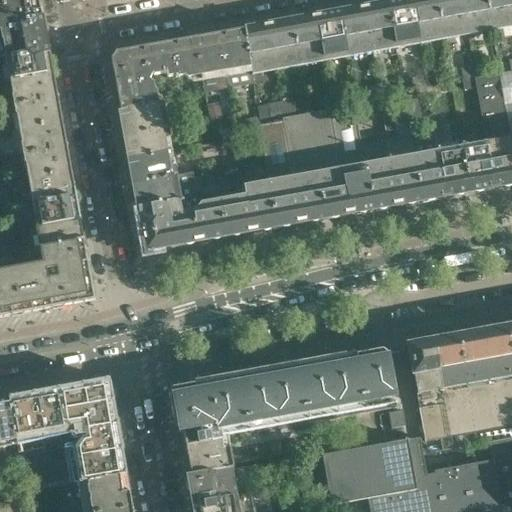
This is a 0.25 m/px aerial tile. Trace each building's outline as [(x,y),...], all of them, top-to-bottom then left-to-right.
[(418,41),(410,0),(409,0),(387,4),(394,45),(418,41)] [(442,36),(435,0),(410,0),(418,41),(442,36)] [(466,32),(460,0),(435,0),(442,36),(466,32)] [(490,28),(485,0),(460,0),(466,32),(490,28)] [(511,23),(511,10),(510,0),(485,0),(490,28),(511,23)] [(47,45),(41,8),(31,10),(30,1),(23,2),(0,6),(0,27),(1,31),(0,31),(2,40),(7,39),(10,56),(32,52),(31,48),(47,45)] [(394,45),(387,4),(363,8),(370,50),(394,45)] [(370,50),(363,8),(339,13),(346,54),(370,50)] [(346,54),(339,13),(315,17),(322,58),(346,54)] [(322,58),(315,17),(291,22),(298,63),(322,58)] [(298,63),(291,22),(267,26),(274,67),(298,63)] [(274,67),(267,26),(243,30),(250,69),(249,69),(250,72),(274,67)] [(250,69),(243,30),(219,35),(227,77),(236,76),(235,71),(249,69),(250,69)] [(227,77),(219,35),(195,39),(202,77),(217,75),(218,79),(227,77)] [(202,77),(195,39),(169,44),(175,77),(178,78),(182,77),(186,80),(202,77)] [(175,77),(169,44),(142,49),(145,68),(147,68),(148,72),(153,75),(155,76),(166,74),(166,76),(168,78),(175,77)] [(53,73),(47,45),(31,48),(32,52),(10,56),(5,57),(7,67),(12,66),(15,80),(53,73)] [(148,72),(147,68),(145,68),(142,49),(116,53),(111,60),(116,88),(149,82),(153,75),(148,72)] [(486,76),(484,66),(473,68),(474,78),(486,76)] [(474,78),(473,68),(461,70),(463,80),(474,78)] [(62,123),(53,73),(15,80),(18,95),(12,96),(16,115),(21,114),(24,130),(62,123)] [(438,85),(436,75),(425,77),(426,87),(438,85)] [(488,86),(486,76),(474,78),(476,88),(488,86)] [(426,87),(425,77),(413,79),(415,89),(426,87)] [(476,88),(474,78),(463,80),(464,90),(476,88)] [(160,105),(157,92),(154,90),(153,84),(149,82),(116,88),(121,112),(158,105),(159,105),(160,105)] [(390,93),(388,84),(376,86),(378,96),(390,93)] [(440,94),(438,85),(426,87),(428,97),(440,94)] [(378,96),(376,86),(365,88),(366,98),(378,96)] [(428,97),(426,87),(415,89),(416,99),(428,97)] [(342,102),(340,92),(328,94),(330,104),(342,102)] [(392,103),(390,93),(378,96),(380,105),(392,103)] [(330,104),(328,94),(317,97),(318,106),(330,104)] [(380,105),(378,96),(366,98),(368,107),(380,105)] [(294,111),(292,101),(280,103),(282,113),(294,111)] [(344,112),(342,102),(330,104),(332,114),(344,112)] [(282,113),(280,103),(268,105),(270,115),(282,113)] [(332,114),(330,104),(318,106),(320,116),(332,114)] [(168,128),(166,119),(161,120),(159,105),(158,105),(121,112),(125,136),(168,128)] [(423,106),(377,107),(377,122),(423,121),(423,106)] [(296,121),(294,111),(282,113),(284,123),(296,121)] [(284,123),(282,113),(270,115),(272,125),(284,123)] [(246,130),(244,120),(235,122),(236,132),(246,130)] [(71,171),(62,123),(24,130),(27,145),(21,146),(25,164),(30,163),(33,178),(71,171)] [(167,153),(165,138),(169,137),(168,128),(125,136),(129,160),(167,153)] [(446,197),(439,155),(436,139),(422,142),(425,158),(415,160),(422,201),(446,197)] [(511,184),(511,147),(511,142),(487,147),(494,188),(511,184)] [(422,201),(415,160),(412,144),(398,146),(401,162),(391,164),(398,205),(422,201)] [(494,188),(487,147),(463,151),(470,192),(494,188)] [(398,205),(391,164),(388,151),(364,155),(367,168),(374,210),(398,205)] [(470,192),(463,151),(439,155),(446,197),(470,192)] [(176,177),(175,168),(170,169),(167,153),(129,160),(134,184),(176,177)] [(374,210),(367,168),(343,173),(350,214),(374,210)] [(75,196),(71,171),(33,178),(36,193),(30,194),(32,204),(75,196)] [(350,214),(343,173),(319,177),(326,219),(350,214)] [(176,202),(173,186),(178,186),(176,177),(134,184),(138,209),(176,202)] [(326,219),(319,177),(295,182),(302,223),(326,219)] [(302,223),(295,182),(270,186),(278,227),(302,223)] [(278,227),(270,186),(244,191),(246,199),(252,232),(278,227)] [(80,220),(75,196),(32,204),(33,213),(39,212),(42,226),(80,220)] [(252,232),(246,199),(219,203),(226,237),(252,232)] [(164,248),(159,220),(179,216),(176,202),(138,209),(146,251),(164,248)] [(226,237),(219,203),(198,207),(193,214),(199,242),(226,237)] [(193,214),(179,216),(159,220),(164,248),(199,242),(193,214)] [(86,256),(80,220),(42,226),(42,227),(32,229),(38,264),(86,256)] [(0,237),(0,264),(11,262),(6,236),(0,237)] [(95,301),(94,297),(86,256),(38,264),(33,265),(0,271),(0,318),(90,302),(95,301)] [(339,313),(322,317),(324,326),(341,322),(339,313)] [(511,326),(482,332),(494,397),(511,393),(511,326)] [(511,426),(511,393),(494,397),(482,332),(458,337),(466,381),(475,433),(511,426)] [(475,433),(466,381),(458,337),(433,341),(441,385),(453,449),(474,445),(472,434),(475,433)] [(453,449),(441,385),(433,341),(408,346),(427,454),(453,449)] [(313,423),(396,408),(386,354),(385,353),(385,354),(381,352),(365,354),(362,357),(357,358),(350,359),(346,358),(308,365),(305,368),(288,371),(285,369),(249,376),(246,378),(233,381),(229,379),(174,389),(174,390),(171,389),(168,394),(173,421),(174,421),(176,433),(183,431),(188,457),(181,459),(184,476),(191,474),(191,477),(226,470),(233,469),(232,465),(318,449),(313,423)] [(117,426),(109,380),(57,389),(63,426),(64,426),(82,423),(84,432),(117,426)] [(126,475),(117,426),(84,432),(85,438),(83,439),(74,451),(75,458),(54,462),(44,455),(41,437),(65,433),(64,426),(63,426),(57,389),(8,398),(16,444),(25,494),(78,484),(126,475)] [(16,444),(8,398),(0,399),(0,446),(16,444)] [(405,427),(403,411),(389,414),(391,429),(405,427)] [(501,511),(493,461),(434,472),(434,474),(426,476),(419,439),(322,457),(331,507),(367,500),(369,511),(501,511)] [(236,496),(233,481),(229,482),(226,470),(191,477),(187,477),(192,504),(236,496)] [(106,511),(131,507),(126,475),(78,484),(80,495),(85,494),(88,511),(106,511)] [(311,488),(293,491),(296,508),(314,504),(311,488)] [(238,511),(236,496),(192,504),(193,511),(238,511)]
